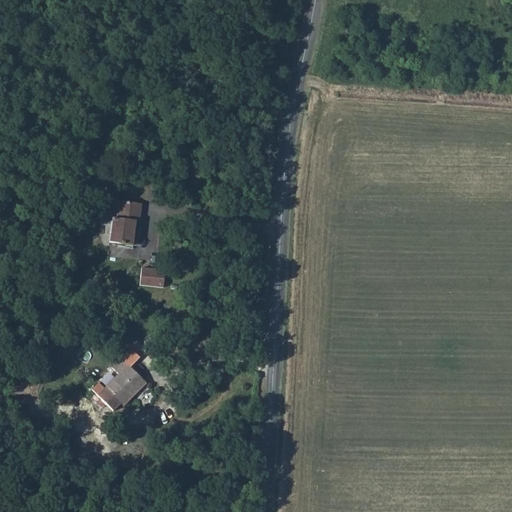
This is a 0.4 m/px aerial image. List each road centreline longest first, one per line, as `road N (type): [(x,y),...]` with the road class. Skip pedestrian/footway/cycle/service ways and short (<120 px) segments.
road 1 (tertiary): [(264,511),(286,153),(314,0)]
road 2 (track): [(231,511),(55,484),(0,509)]
road 3 (track): [(298,80),(511,97)]
